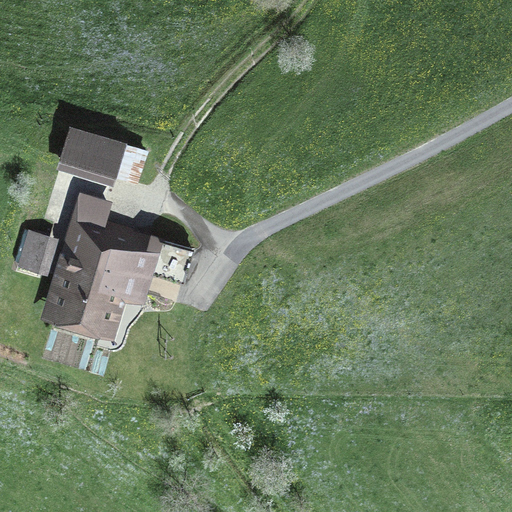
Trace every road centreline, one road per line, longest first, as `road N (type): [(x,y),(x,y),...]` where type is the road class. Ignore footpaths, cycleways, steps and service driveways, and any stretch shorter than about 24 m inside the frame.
road 1 (track): [(305,0),(204,108),(163,173),(164,198),(232,255)]
road 2 (unclassified): [(232,255),(262,229),(511,104)]
road 3 (track): [(189,306),(187,380),(276,511)]
